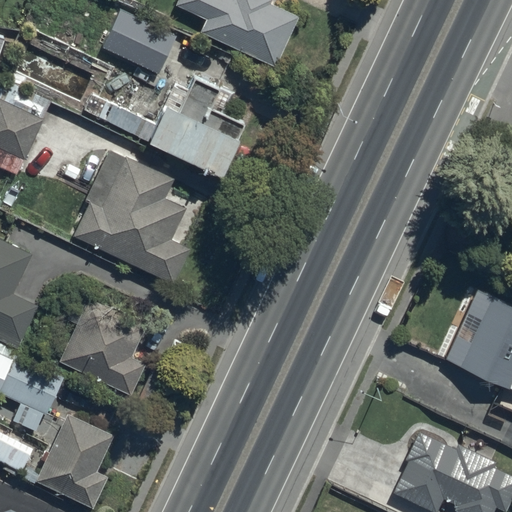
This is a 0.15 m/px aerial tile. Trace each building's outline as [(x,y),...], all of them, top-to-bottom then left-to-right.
[(173,0),(205,15),(198,28),(272,63),(296,13),(269,0),(173,0)] [(158,74),(176,36),(120,10),(102,48),(158,74)] [(89,90),(81,106),(145,138),(146,135),(216,169),(240,118),(219,108),(228,89),(192,72),(177,104),(162,97),(151,120),(89,90)] [(49,99),(0,76),(0,164),(15,171),(49,99)] [(87,198),(71,232),(170,279),(187,244),(168,235),(183,203),(162,193),(171,174),(108,144),(83,196),(87,198)] [(0,337),(14,345),(35,301),(10,290),(29,250),(0,236),(0,337)] [(511,302),(474,285),(442,355),(507,384),(498,404),(511,410),(511,302)] [(73,320),(56,357),(128,390),(142,359),(129,353),(144,320),(86,293),(83,300),(73,296),(64,316),(73,320)] [(0,352),(0,390),(43,412),(64,370),(15,347),(10,357),(0,352)] [(32,480),(34,478),(90,504),(104,472),(94,468),(111,432),(64,411),(37,471),(23,464),(18,473),(32,480)] [(494,459),(457,441),(455,447),(417,429),(404,456),(406,457),(391,488),(434,509),(441,494),(455,501),(452,507),(463,511),(488,511),(493,503),(502,508),(511,488),(511,474),(492,464),(494,459)] [(27,449),(0,436),(0,458),(19,468),(27,449)]
